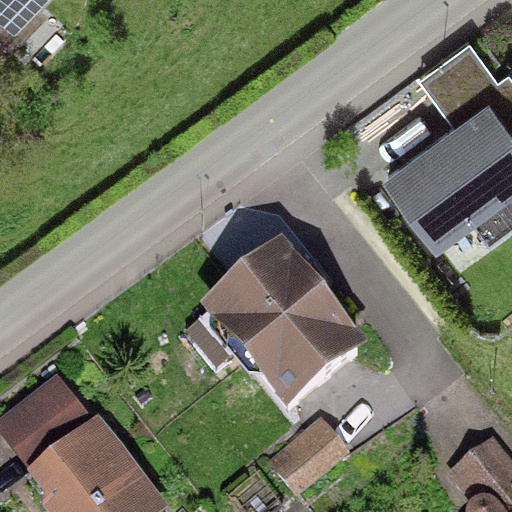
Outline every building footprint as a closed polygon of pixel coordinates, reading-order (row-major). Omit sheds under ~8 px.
[(0,0),(0,52),(48,0),(0,0)] [(511,133),(488,99),(382,174),(436,250),(511,196),(511,133)] [(365,356),(279,251),(199,316),(286,421),(365,356)] [(87,417),(57,381),(0,427),(0,441),(23,470),(87,417)] [(163,511),(100,425),(28,478),(52,511),(163,511)] [(349,465),(320,430),(268,472),(298,508),(349,465)] [(511,511),(511,459),(502,447),(462,477),(489,511),(511,511)]
